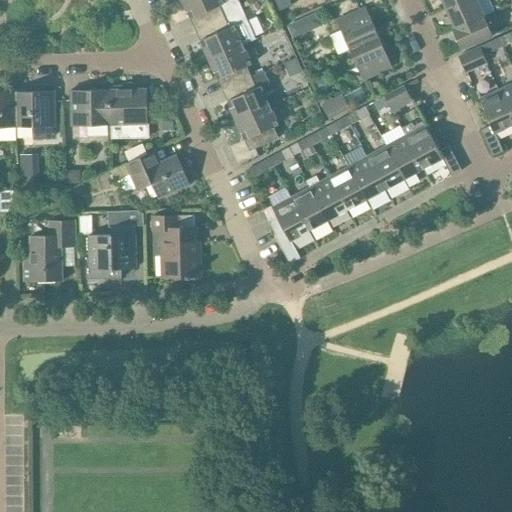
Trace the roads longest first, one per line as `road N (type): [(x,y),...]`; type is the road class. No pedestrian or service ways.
road 1 (residential): [(167,69),(270,291),(239,312),(160,324),(0,328)]
road 2 (residential): [(511,157),(482,170),(405,0)]
road 3 (residential): [(167,69),(0,73)]
